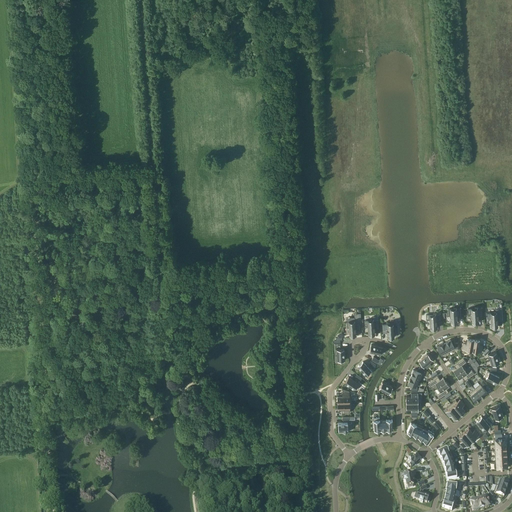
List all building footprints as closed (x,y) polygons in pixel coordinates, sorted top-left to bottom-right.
[(461,308),(448,309),(449,314),(450,314),(451,323),(457,322),(457,317),(462,317),(461,308)] [(482,308),(468,308),(468,314),(471,314),(472,322),(478,322),(478,317),(483,317),(482,308)] [(495,312),(487,313),(487,318),(491,318),(491,327),(497,326),(497,321),(502,321),(501,309),(495,309),(495,312)] [(355,321),(347,321),(347,327),(349,327),(349,335),(356,335),(355,330),(360,330),(360,323),(361,323),(361,313),(354,313),(355,321)] [(435,314),(426,314),(426,320),(430,320),(430,328),(436,328),(436,323),(441,322),(441,313),(435,314)] [(373,320),(364,320),(364,326),(368,326),(368,334),(375,334),(374,329),(379,328),(378,316),(373,317),(373,320)] [(387,323),(382,323),(382,333),(388,333),(388,337),(394,337),(394,333),(397,332),(397,327),(394,327),(393,323),(387,323)] [(463,342),(462,349),(472,351),(473,339),(467,338),(466,343),(463,342)] [(450,339),(444,343),(449,352),(455,349),(450,339)] [(473,339),(472,351),(481,352),(482,345),(479,345),(480,340),(473,339)] [(444,343),(437,346),(442,356),(449,352),(444,343)] [(371,344),(370,351),(382,354),(384,347),(371,344)] [(344,349),(336,349),(336,354),(337,354),(337,355),(336,355),(336,360),(345,360),(344,359),(345,359),(345,355),(344,355),(344,349)] [(496,352),(488,354),(489,359),(490,359),(491,360),(490,360),(491,365),(499,363),(499,362),(500,361),(499,358),(498,358),(496,352)] [(424,356),(419,361),(424,366),(432,359),(428,354),(427,354),(426,354),(424,356)] [(456,368),(453,370),(456,375),(466,368),(463,364),(466,362),(464,358),(454,365),(456,368)] [(363,361),(358,366),(366,376),(367,376),(372,372),(363,361)] [(466,368),(456,375),(459,379),(462,377),(465,380),(474,374),(472,370),(468,372),(466,368)] [(413,370),(410,376),(419,380),(421,380),(423,373),(413,370)] [(487,371),(484,377),(496,383),(499,377),(487,371)] [(348,376),(344,382),(354,389),(356,390),(360,384),(358,383),(348,376)] [(410,376),(408,383),(417,387),(419,380),(410,376)] [(438,376),(428,383),(431,387),(434,384),(437,388),(446,382),(443,377),(440,379),(438,376)] [(382,381),(379,388),(389,393),(392,387),(386,384),(387,383),(384,381),(383,382),(382,381)] [(440,392),(436,395),(439,398),(449,392),(446,388),(449,386),(446,382),(437,388),(440,392)] [(480,384),(474,389),(481,397),(487,392),(480,384)] [(474,389),(469,393),(476,402),(481,397),(474,389)] [(342,396),(337,396),(338,403),(352,402),(352,396),(349,396),(349,393),(342,393),(342,396)] [(411,396),(406,396),(406,403),(418,402),(418,393),(411,393),(411,396)] [(456,400),(451,404),(460,415),(465,411),(462,407),(464,404),(460,399),(457,401),(456,400)] [(352,402),(338,403),(338,409),(343,409),(343,412),(350,412),(350,409),(352,409),(352,402)] [(418,402),(406,403),(406,409),(411,409),(411,412),(419,412),(419,402),(418,402)] [(448,409),(445,412),(449,417),(452,415),(455,419),(460,415),(451,404),(446,408),(448,409)] [(498,406),(490,408),(492,413),(493,413),(495,419),(502,417),(500,410),(501,410),(500,406),(499,407),(498,406)] [(482,417),(476,421),(485,431),(490,427),(482,417)] [(410,422),(407,431),(412,434),(416,424),(410,422)] [(347,423),(338,423),(338,431),(348,430),(347,423)] [(416,424),(412,434),(418,436),(423,428),(423,426),(416,423),(416,424)] [(423,428),(418,436),(423,439),(428,431),(423,428)] [(468,428),(464,432),(472,442),(477,438),(476,437),(479,435),(474,430),(472,432),(468,428)] [(428,431),(423,439),(428,443),(434,433),(429,430),(428,431)] [(464,432),(459,436),(462,440),(459,442),(464,447),(467,445),(467,446),(472,442),(464,432)] [(448,447),(437,453),(440,459),(451,453),(448,447)] [(407,463),(405,464),(409,468),(410,466),(411,467),(411,466),(412,466),(414,464),(419,459),(418,458),(420,457),(416,453),(415,455),(414,454),(411,457),(410,456),(408,458),(409,459),(406,462),(407,463)] [(451,453),(440,459),(442,464),(452,460),(454,459),(451,453)] [(452,460),(442,464),(444,469),(454,466),(452,460)] [(454,466),(444,469),(446,475),(455,473),(454,466)] [(405,479),(404,479),(404,482),(406,482),(407,486),(408,486),(408,488),(413,487),(412,485),(413,485),(413,483),(413,480),(412,480),(411,473),(410,473),(410,472),(405,473),(405,474),(404,475),(405,479)] [(455,473),(446,475),(447,481),(459,478),(458,472),(455,473)] [(501,480),(498,487),(506,489),(509,482),(501,480)] [(496,486),(494,493),(504,496),(506,489),(498,487),(496,486)] [(416,493),(414,498),(416,498),(416,499),(420,500),(419,502),(422,503),(423,501),(427,503),(427,502),(429,502),(430,498),(429,497),(429,496),(428,496),(425,495),(422,494),(419,493),(418,493),(418,494),(416,493)] [(486,495),(480,497),(484,508),(489,506),(486,495)] [(445,496),(444,501),(453,505),(456,505),(458,498),(455,498),(445,496)] [(480,497),(475,499),(475,500),(478,510),(484,508),(480,497)] [(475,500),(470,502),(473,511),(478,510),(475,500)] [(444,501),(442,507),(452,510),(453,505),(444,501)]
